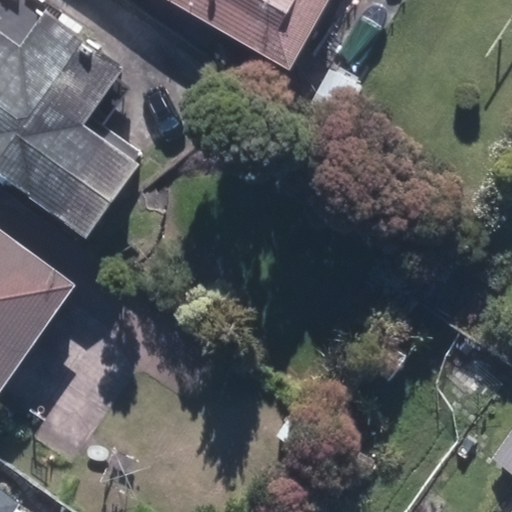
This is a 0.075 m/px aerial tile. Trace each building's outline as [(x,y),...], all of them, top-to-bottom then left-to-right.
[(142,0),(258,66),(296,0),(142,0)] [(0,41),(0,193),(78,255),(140,175),(88,135),(125,87),(40,20),(15,53),(0,41)] [(0,376),(69,282),(0,231),(0,376)] [(511,511),(511,424),(484,464),(511,483),(511,499),(502,511),(511,511)] [(46,511),(0,475),(0,511),(46,511)]
